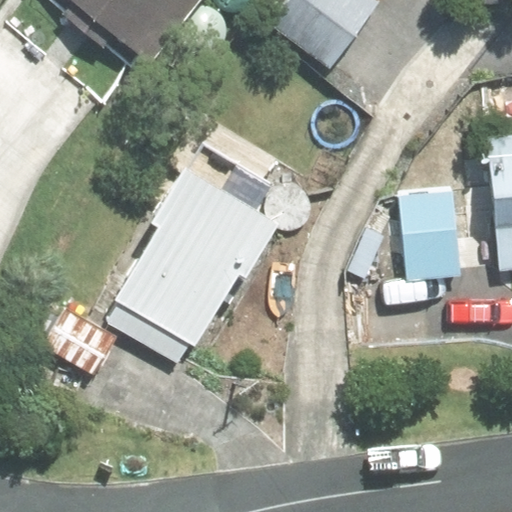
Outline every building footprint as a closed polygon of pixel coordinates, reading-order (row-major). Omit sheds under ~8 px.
[(288,0),(267,31),(327,75),(379,0),(288,0)] [(511,143),(483,147),(497,276),(511,274),(511,143)] [(116,309),(105,327),(173,368),(184,350),(190,353),(232,283),(239,288),(271,236),(179,178),(147,231),(156,236),(111,307),(116,309)] [(446,198),(396,203),(404,285),(454,280),(446,198)] [(62,312),(41,346),(91,378),(112,346),(62,312)]
